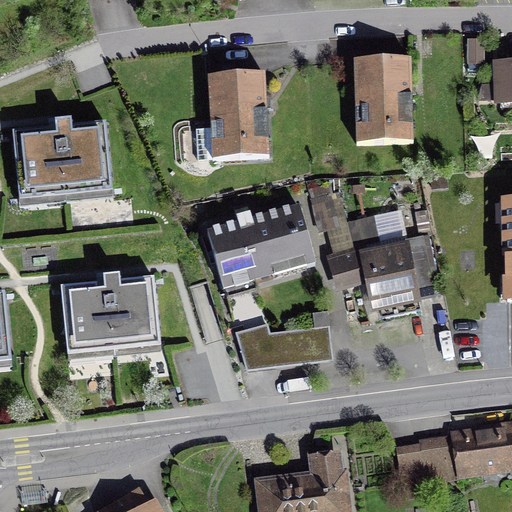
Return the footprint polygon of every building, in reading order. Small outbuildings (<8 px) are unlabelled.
[(410,62),(355,64),(356,94),(362,94),(364,145),(413,144),(410,62)] [(511,65),(498,66),(499,103),(511,102),(511,65)] [(265,77),(209,79),(211,110),(217,110),(218,129),(197,130),(199,162),(269,159),(265,77)] [(49,129),(12,133),(18,196),(46,193),(46,199),(86,195),(85,189),(112,187),(106,124),(72,128),(71,122),(55,124),(56,136),(49,137),(49,129)] [(332,203),(314,207),(320,232),(338,227),(332,203)] [(238,226),(208,234),(224,292),(255,283),(253,274),(312,257),(299,209),(252,222),(250,216),(237,220),(238,226)] [(358,255),(336,261),(338,268),(337,268),(342,286),(368,279),(374,308),(434,296),(423,238),(405,242),(406,250),(380,255),(378,246),(380,246),(374,218),(351,223),(358,255)] [(97,285),(61,288),(67,351),(94,348),(94,354),(134,350),(134,344),(160,341),(154,279),(120,282),(120,277),(103,278),(105,292),(97,292),(97,285)] [(0,357),(11,356),(5,294),(0,293),(0,357)] [(314,329),(270,335),(267,327),(237,335),(245,363),(274,359),(276,367),(320,362),(316,329),(329,327),(328,313),(313,315),(314,329)] [(421,444),(422,447),(430,490),(447,487),(446,482),(462,479),(462,476),(484,473),(484,467),(511,462),(511,424),(491,428),(491,433),(421,444)] [(254,477),(257,511),(353,511),(347,451),(304,456),(306,471),(254,477)] [(22,505),(47,502),(46,493),(21,495),(22,505)] [(145,511),(137,497),(111,511),(145,511)]
